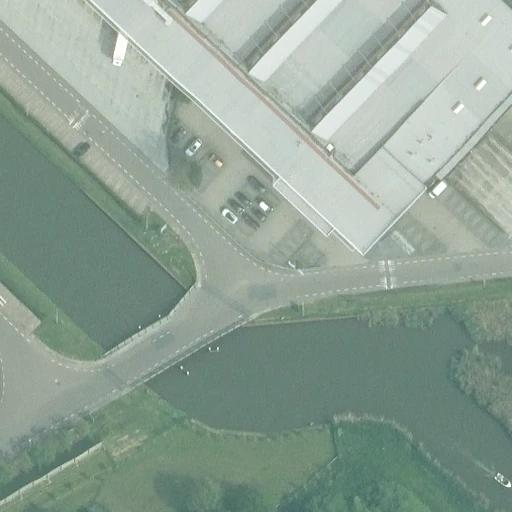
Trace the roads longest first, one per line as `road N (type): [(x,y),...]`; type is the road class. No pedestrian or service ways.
road 1 (unclassified): [(0,39),(201,225),(244,284)]
road 2 (unclassified): [(244,284),(291,287),(511,263)]
road 3 (unclassified): [(48,413),(244,284)]
